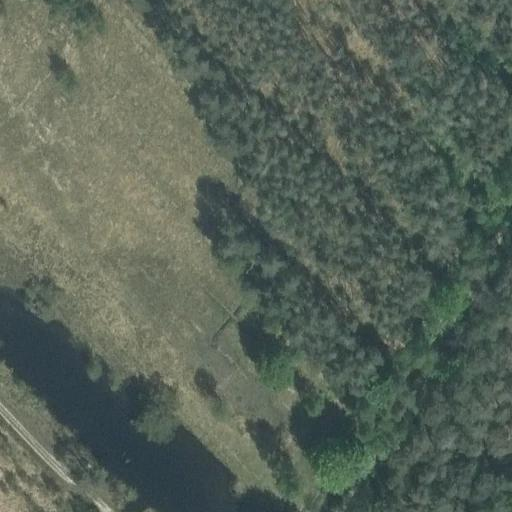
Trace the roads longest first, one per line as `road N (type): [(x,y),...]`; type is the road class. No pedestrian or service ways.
road 1 (track): [(511,178),(323,511)]
road 2 (track): [(109,511),(0,404)]
